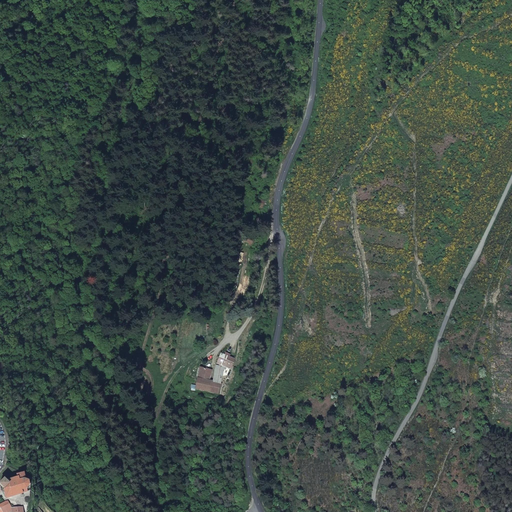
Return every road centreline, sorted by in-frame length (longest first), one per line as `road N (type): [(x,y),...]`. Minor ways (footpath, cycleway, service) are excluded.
road 1 (secondary): [(266,511),(249,445),(276,344),(279,181),(312,98),(319,0)]
road 2 (unclassified): [(511,178),(388,450),(374,511)]
